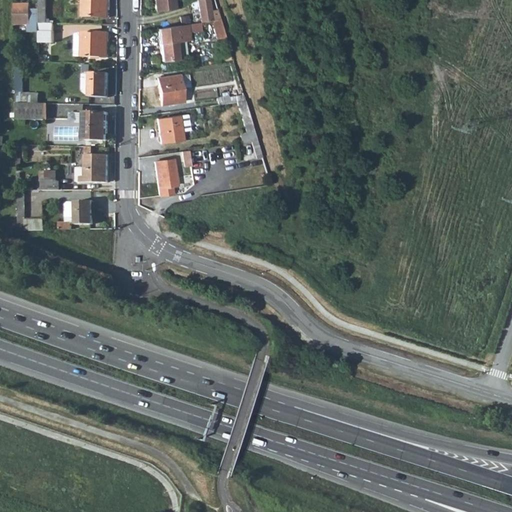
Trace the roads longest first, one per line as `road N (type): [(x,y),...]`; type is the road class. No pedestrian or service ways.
road 1 (residential): [(491,393),(346,349),(318,336),(273,292),(146,239),(129,208),(129,0)]
road 2 (trunk): [(0,348),(414,486)]
road 3 (trunk): [(278,410),(0,317)]
road 4 (trunk): [(511,486),(278,410)]
road 5 (trunk): [(511,458),(443,449),(305,405),(278,410)]
road 6 (track): [(192,495),(154,451),(0,399)]
